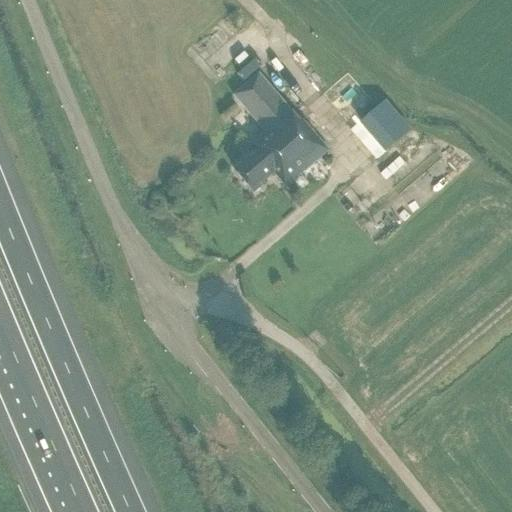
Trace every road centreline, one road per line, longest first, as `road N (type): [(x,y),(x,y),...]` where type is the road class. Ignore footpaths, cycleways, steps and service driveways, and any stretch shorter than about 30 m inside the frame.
road 1 (motorway): [(131,511),(0,204)]
road 2 (unclassified): [(327,511),(187,333),(141,260)]
road 3 (motorway): [(9,353),(78,511)]
